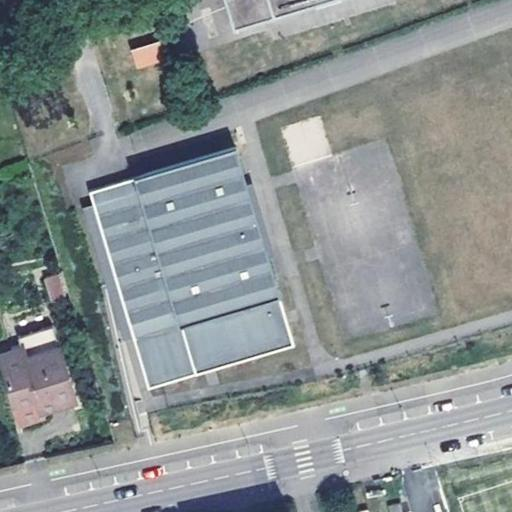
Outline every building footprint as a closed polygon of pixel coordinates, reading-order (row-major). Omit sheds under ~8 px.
[(202,0),(209,24),(262,9),(259,0),(267,0),(272,17),(336,0),(202,0)] [(162,42),(131,49),(135,68),(166,61),(162,42)] [(147,382),(295,337),(236,140),(87,185),(147,382)] [(42,279),(50,300),(66,294),(58,273),(42,279)] [(52,327),(19,338),(21,347),(25,357),(58,347),(52,327)] [(74,400),(58,347),(25,357),(21,347),(0,353),(0,362),(19,425),(40,417),(39,411),(74,400)]
